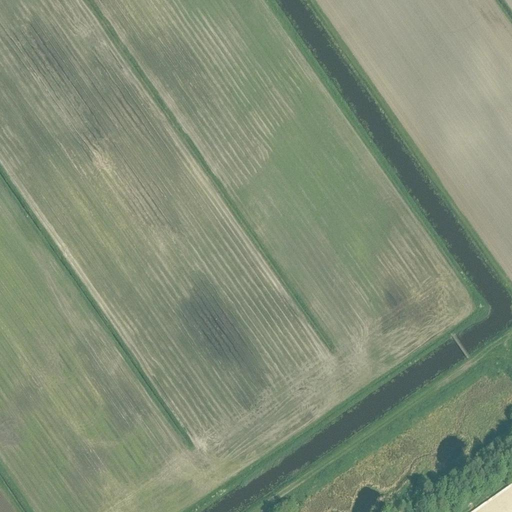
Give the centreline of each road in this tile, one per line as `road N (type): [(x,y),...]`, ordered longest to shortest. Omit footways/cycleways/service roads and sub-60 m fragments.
road 1 (track): [(195,511),(479,312),(265,0)]
road 2 (track): [(511,290),(310,0)]
road 3 (track): [(264,511),(502,345)]
